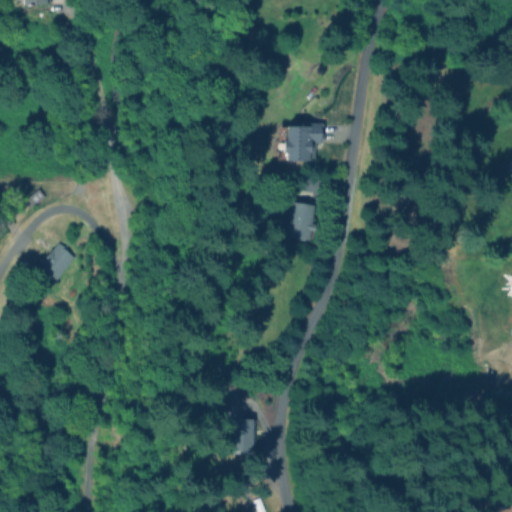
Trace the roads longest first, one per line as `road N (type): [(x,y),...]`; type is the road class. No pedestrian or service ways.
road 1 (residential): [(286,511),(273,414),(332,255)]
road 2 (residential): [(332,255),(375,0)]
road 3 (residential): [(89,511),(97,420),(119,354),(123,262)]
